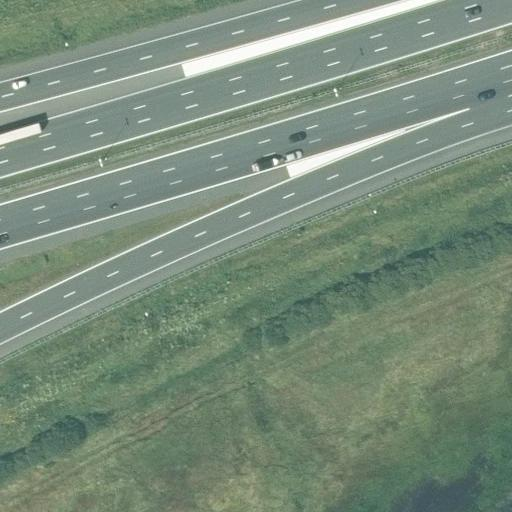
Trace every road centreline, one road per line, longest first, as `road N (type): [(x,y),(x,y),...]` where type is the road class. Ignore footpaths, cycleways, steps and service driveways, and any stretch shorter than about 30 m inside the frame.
road 1 (motorway): [(0,331),(469,89)]
road 2 (motorway): [(478,0),(0,154)]
road 3 (motorway): [(0,221),(469,89)]
road 4 (motorway): [(377,0),(0,96)]
